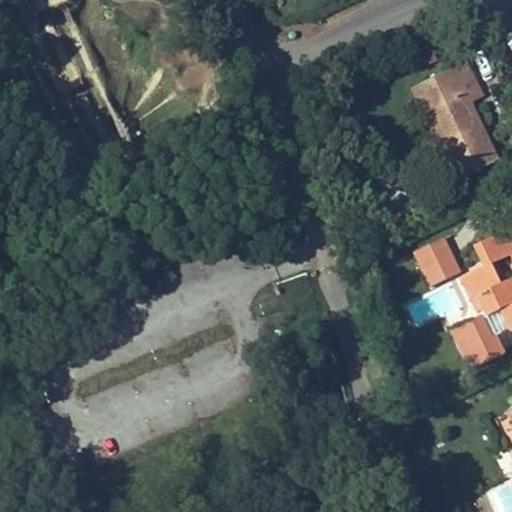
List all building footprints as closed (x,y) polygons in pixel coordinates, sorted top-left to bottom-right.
[(416,40),(414,68),(432,69),(433,40),(416,40)] [(476,102),(472,94),(479,91),(466,64),(421,85),(449,142),(440,147),(439,147),(456,182),(460,180),(462,186),(472,181),(469,175),(497,162),(469,105),(476,102)] [(449,142),(421,85),(412,89),(439,147),(440,147),(449,142)] [(482,99),(479,91),(472,94),(476,102),(482,99)] [(511,254),(511,243),(506,231),(479,244),(483,253),(477,257),(483,269),(490,265),(489,265),(496,262),(509,256),(511,254)] [(452,258),(442,239),(414,253),(423,272),(452,258)] [(483,253),(479,244),(472,247),(477,257),(483,253)] [(458,272),(452,258),(423,272),(429,286),(458,272)] [(496,262),(489,265),(490,265),(499,286),(506,283),(496,262)] [(483,269),(469,275),(479,296),(475,298),(481,311),(485,319),(500,312),(510,334),(511,332),(511,279),(506,283),(499,286),(490,265),(483,269)] [(479,296),(469,275),(461,279),(477,313),(481,311),(475,298),(479,296)] [(485,329),(480,317),(450,331),(465,362),(478,367),(503,355),(494,337),(490,339),(485,341),(482,335),(485,329)]
